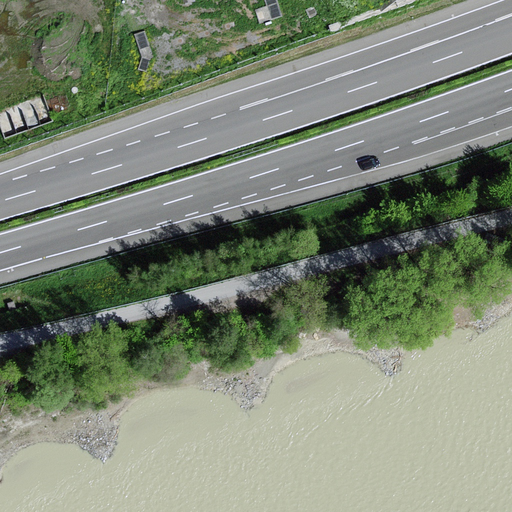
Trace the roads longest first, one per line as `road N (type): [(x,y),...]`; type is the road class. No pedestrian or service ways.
road 1 (motorway): [(511,33),(0,200)]
road 2 (motorway): [(0,253),(511,89)]
road 3 (track): [(511,216),(0,342)]
